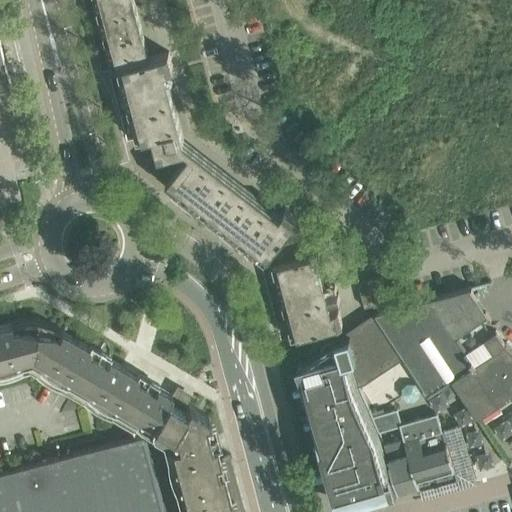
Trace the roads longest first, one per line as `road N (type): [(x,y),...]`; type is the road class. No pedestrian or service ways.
road 1 (unclassified): [(493,243),(398,266),(270,141),(251,110),(223,0)]
road 2 (tertiary): [(254,390),(241,309),(219,270),(130,217)]
road 3 (tertiary): [(110,203),(68,64),(47,25)]
road 4 (tertiary): [(129,268),(187,288),(254,390)]
road 5 (tertiary): [(47,25),(71,204)]
road 6 (tertiary): [(286,511),(254,390)]
